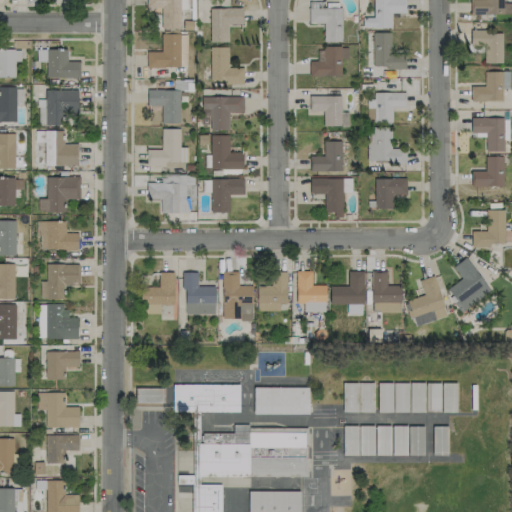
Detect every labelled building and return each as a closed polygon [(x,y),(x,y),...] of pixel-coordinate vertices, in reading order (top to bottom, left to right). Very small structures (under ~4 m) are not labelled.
[(179,29),(179,0),(145,0),(145,11),(155,12),(155,28),(179,29)] [(362,28),(391,28),(390,13),(404,12),(404,0),(372,0),(373,17),(362,18),(362,28)] [(502,0),(470,0),(471,14),(503,14),(502,0)] [(340,7),(322,8),(322,1),(308,1),(308,23),(322,23),(322,41),(341,41),(340,7)] [(241,8),(209,8),(209,42),(227,42),(227,24),(242,24),(241,8)] [(501,63),(501,30),(470,31),(470,45),(483,45),(484,63),(501,63)] [(371,67),(404,68),(404,55),(390,55),(390,32),(372,32),(371,67)] [(186,66),(186,34),(160,34),(160,51),(146,51),(146,67),(186,66)] [(227,46),(209,47),(209,83),(242,82),(242,67),(228,68),(227,46)] [(340,75),(340,58),(347,58),(347,46),(322,46),(322,60),(309,61),(309,76),(340,75)] [(0,77),(14,77),(14,61),(20,61),(20,48),(0,48),(0,77)] [(45,77),(79,78),(79,61),(66,61),(66,49),(36,48),(36,61),(46,62),(45,77)] [(501,100),(500,71),(483,71),(484,86),(470,86),(470,101),(501,100)] [(15,86),(0,86),(0,121),(16,121),(15,86)] [(63,125),(64,112),(77,113),(77,90),(44,89),(44,106),(38,106),(37,124),(63,125)] [(160,123),(179,123),(178,89),(146,90),(147,106),(160,105),(160,123)] [(366,99),(366,122),(391,122),(391,107),(405,107),(405,92),(373,92),(373,99),(366,99)] [(340,96),(309,95),(309,111),(323,111),(323,125),(347,126),(347,112),(340,112),(340,96)] [(242,96),(204,97),(204,130),(228,130),(228,112),(242,112),(242,96)] [(503,117),(470,117),(470,132),(485,133),(485,151),(502,151),(503,117)] [(390,127),(366,127),(365,161),(405,162),(405,149),(389,148),(390,127)] [(179,128),(160,129),(161,149),(146,149),(146,166),(163,166),(163,162),(186,161),(186,147),(179,147),(179,128)] [(43,130),(33,130),(33,150),(43,150),(43,130)] [(77,144),(63,143),(63,130),(44,130),(43,165),(77,165),(77,144)] [(14,133),(0,132),(0,168),(14,168),(14,133)] [(210,169),(242,169),(242,152),(228,152),(228,135),(209,135),(210,169)] [(341,170),(340,140),(322,141),(323,155),(309,156),(309,171),(341,170)] [(471,185),(501,186),(502,156),(484,156),(484,171),(471,170),(471,185)] [(158,211),(194,212),(195,176),(160,175),(160,183),(146,182),(145,199),(159,199),(158,211)] [(0,205),(13,206),(14,189),(21,189),(21,178),(0,177),(0,205)] [(79,177),(45,177),(45,198),(37,198),(37,211),(64,211),(64,199),(79,198),(79,177)] [(341,178),(309,177),(309,193),(324,194),(323,212),(333,212),(333,217),(341,217),(341,178)] [(210,212),(228,212),(228,194),(243,194),(243,178),(210,179),(210,212)] [(405,194),(406,178),(374,178),(373,207),(391,208),(392,194),(405,194)] [(470,245),(503,245),(503,209),(485,210),(485,231),(470,231),(470,245)] [(76,232),(64,233),(64,220),(37,221),(37,249),(76,249),(76,232)] [(452,266),(461,279),(446,288),(459,310),(489,292),(467,257),(452,266)] [(13,263),(0,263),(0,298),(13,299),(13,263)] [(62,299),(63,284),(78,285),(78,264),(45,263),(44,281),(39,281),(39,298),(62,299)] [(296,303),(303,303),(303,311),(324,311),(324,285),(311,285),(311,270),(295,270),(296,303)] [(237,271),(222,271),(221,319),(250,319),(251,285),(237,285),(237,271)] [(362,314),(363,271),(347,271),(347,286),(329,285),(329,303),(346,304),(345,313),(362,314)] [(400,285),(386,285),(386,271),(371,271),(370,311),(399,312),(400,285)] [(173,272),(158,272),(158,287),(142,287),(141,313),(159,313),(160,304),(173,305),(173,272)] [(197,272),(184,272),(183,314),(214,314),(214,286),(196,286),(197,272)] [(256,286),(256,310),(278,310),(278,303),(286,303),(286,272),(271,272),(271,286),(256,286)] [(418,280),(423,294),(405,300),(413,326),(446,316),(433,275),(418,280)] [(0,338),(14,339),(14,304),(0,303),(0,338)] [(76,338),(76,317),(65,317),(65,304),(37,304),(37,338),(76,338)] [(511,340),(511,323),(509,324),(509,331),(503,332),(503,341),(511,340)] [(45,351),(45,379),(64,379),(64,366),(78,366),(77,351),(45,351)] [(18,371),(18,357),(0,357),(0,385),(13,385),(13,372),(18,371)] [(373,383),(342,382),(342,412),(373,412),(373,383)] [(424,412),(424,401),(429,401),(428,411),(455,412),(456,383),(377,382),(377,412),(424,412)] [(239,385),(172,383),(171,411),(238,412),(239,385)] [(252,413),(308,414),(308,388),(253,387),(252,413)] [(13,391),(0,390),(0,425),(19,426),(19,414),(12,413),(13,391)] [(77,406),(64,407),(63,392),(35,392),(36,410),(44,410),(44,427),(77,427),(77,406)] [(191,511),(220,511),(220,484),(198,484),(198,476),(305,476),(305,432),(248,432),(248,424),(232,424),(232,433),(198,433),(198,442),(191,442),(191,511)] [(391,455),(407,455),(423,455),(423,426),(391,426),(391,455)] [(38,435),(39,461),(64,460),(63,450),(78,450),(77,434),(38,435)] [(0,472),(12,472),(11,438),(0,437),(0,472)] [(57,463),(43,463),(43,474),(57,475),(57,463)] [(76,511),(77,494),(63,494),(64,480),(45,480),(44,511),(76,511)] [(0,511),(12,511),(12,500),(20,500),(20,488),(0,488),(0,511)] [(299,511),(300,491),(248,490),(247,511),(299,511)]
